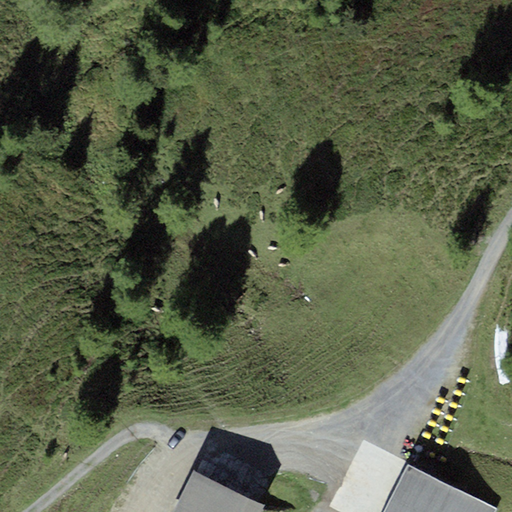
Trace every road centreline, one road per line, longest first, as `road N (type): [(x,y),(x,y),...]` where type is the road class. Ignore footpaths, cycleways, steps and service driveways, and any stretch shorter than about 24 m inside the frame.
road 1 (track): [(511,219),(403,393),(313,443),(180,450)]
road 2 (track): [(180,450),(140,435),(46,511)]
